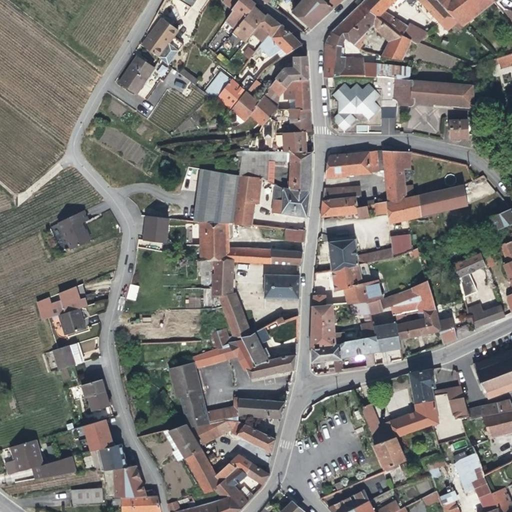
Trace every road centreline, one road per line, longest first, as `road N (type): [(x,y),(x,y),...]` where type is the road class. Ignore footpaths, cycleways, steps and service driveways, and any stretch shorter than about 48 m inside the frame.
road 1 (residential): [(156,0),(75,132),(73,151),(127,227),(107,348),(122,414),(165,511)]
road 2 (tertiary): [(299,389),(321,140)]
road 3 (tertiary): [(511,325),(427,359),(299,389)]
road 4 (residential): [(511,201),(461,151),(399,140),(321,140)]
road 5 (track): [(12,0),(110,77)]
